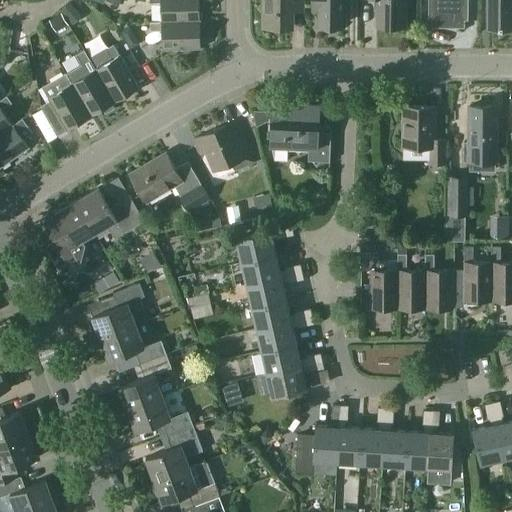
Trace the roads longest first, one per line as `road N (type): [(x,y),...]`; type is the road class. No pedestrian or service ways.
road 1 (residential): [(511,378),(460,391),(345,385),(320,268),(345,199),(346,66)]
road 2 (unclassified): [(0,208),(246,75)]
road 3 (tertiary): [(108,511),(0,256)]
road 4 (unclassified): [(511,66),(346,66)]
